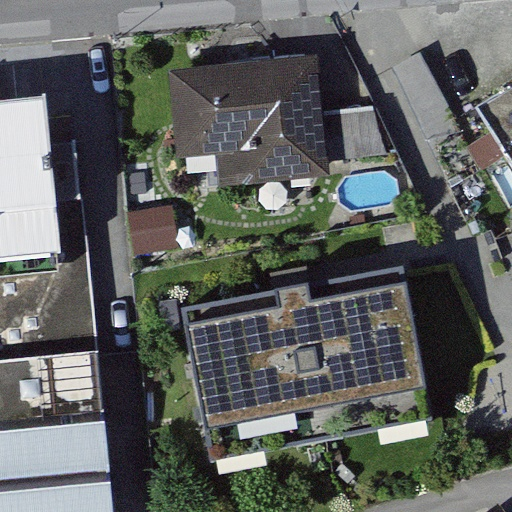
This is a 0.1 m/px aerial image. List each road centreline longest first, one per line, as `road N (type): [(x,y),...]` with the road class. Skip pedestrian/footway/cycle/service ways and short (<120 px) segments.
road 1 (unknown): [(346,0),(509,350)]
road 2 (residential): [(181,0),(0,16)]
